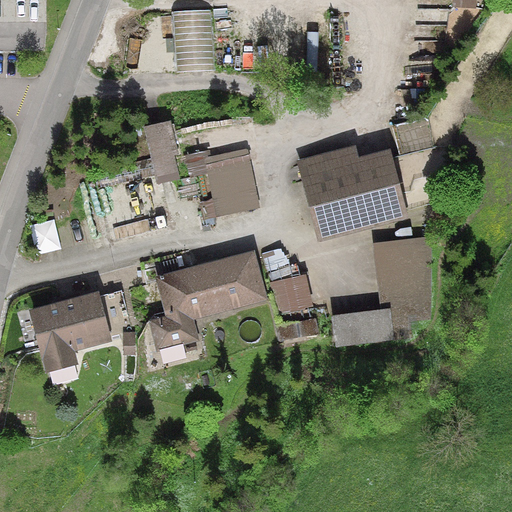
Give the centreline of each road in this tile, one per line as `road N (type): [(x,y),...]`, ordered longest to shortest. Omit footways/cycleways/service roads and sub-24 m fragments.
road 1 (unknown): [(382,0),(394,31),(389,74),(366,110),(289,152),(282,187),(290,227),(342,272)]
road 2 (residential): [(92,0),(20,170),(0,252)]
